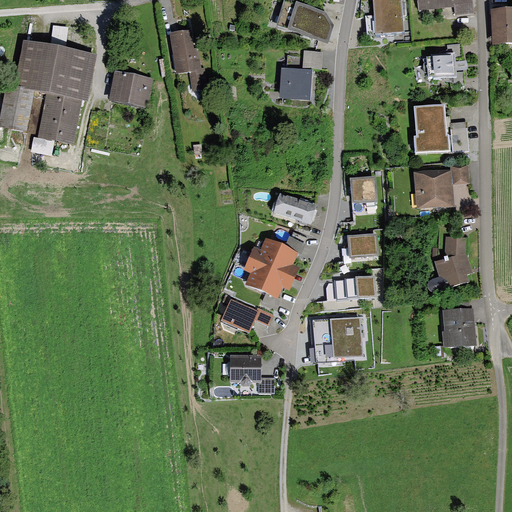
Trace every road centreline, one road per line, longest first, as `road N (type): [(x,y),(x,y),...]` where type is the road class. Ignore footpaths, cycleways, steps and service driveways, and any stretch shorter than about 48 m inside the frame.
road 1 (residential): [(482,0),(489,293),(503,415),(498,511)]
road 2 (residential): [(351,0),(333,210),(293,325),(288,399)]
road 3 (track): [(134,0),(0,13)]
